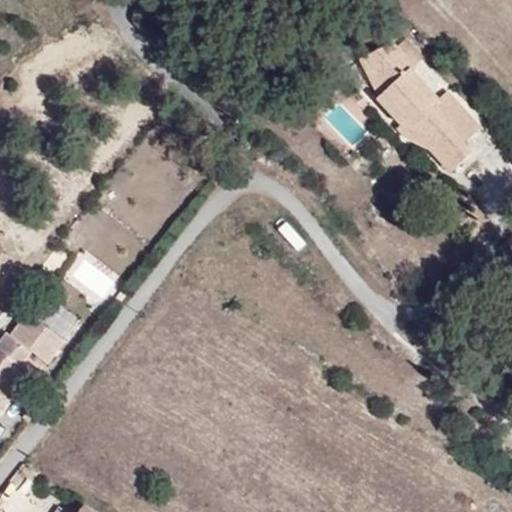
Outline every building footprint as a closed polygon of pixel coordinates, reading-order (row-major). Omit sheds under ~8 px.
[(460,134),(476,118),(445,87),(438,95),(410,67),(414,63),(391,41),(349,61),(359,83),(368,75),(382,89),(368,103),(391,126),(397,119),(408,130),(439,161),(448,152),(459,162),(474,147),(460,134)] [(368,103),(382,89),(368,75),(359,83),(368,103)] [(408,130),(397,119),(391,126),(402,136),(408,130)] [(450,171),(459,162),(448,152),(439,161),(450,171)] [(64,275),(102,302),(119,278),(82,251),(64,275)] [(22,311),(60,340),(75,321),(38,291),(22,311)] [(0,406),(12,390),(3,383),(28,351),(43,363),(60,340),(22,311),(5,333),(1,330),(0,331),(0,406)] [(23,422),(47,391),(42,387),(18,418),(23,422)] [(94,511),(76,500),(67,511),(94,511)]
